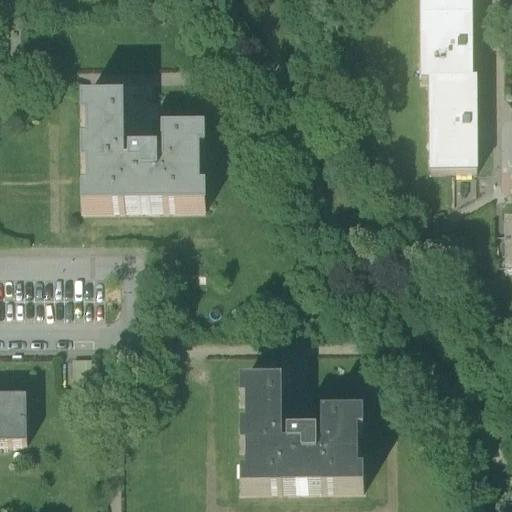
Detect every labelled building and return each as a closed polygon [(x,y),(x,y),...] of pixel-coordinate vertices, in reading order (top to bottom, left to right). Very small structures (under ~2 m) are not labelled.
[(420,0),(421,23),(472,23),(471,0),(420,0)] [(422,87),(430,87),(472,87),(472,23),(421,23),(422,87)] [(476,87),(472,87),(430,87),(430,180),(477,180),(477,179),(476,87)] [(83,217),(206,216),(206,198),(200,198),(200,159),(205,159),(205,139),(163,140),(164,172),(159,172),(159,160),(129,161),(129,172),(125,172),(124,108),(82,108),(83,129),(88,129),(89,152),(83,152),(83,174),(89,174),(89,198),(83,198),(83,217)] [(73,364),(73,388),(95,388),(96,365),(73,364)] [(242,500),(364,499),(364,480),(359,480),(358,441),(364,441),(363,422),(322,423),(323,454),(318,454),(317,442),(288,442),(288,454),(283,454),(282,391),(241,391),(241,411),(245,411),(246,434),(241,434),(241,457),(246,457),(246,481),(242,481),(242,500)] [(26,404),(0,404),(0,450),(27,450),(26,404)]
